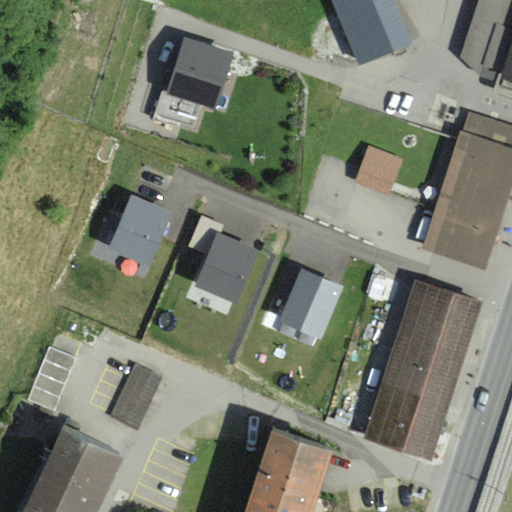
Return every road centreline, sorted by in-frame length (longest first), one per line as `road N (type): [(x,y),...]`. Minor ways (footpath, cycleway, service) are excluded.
road 1 (residential): [(469,486),(112,342)]
road 2 (residential): [(511,294),(180,178)]
road 3 (secondary): [(469,486),(511,350)]
